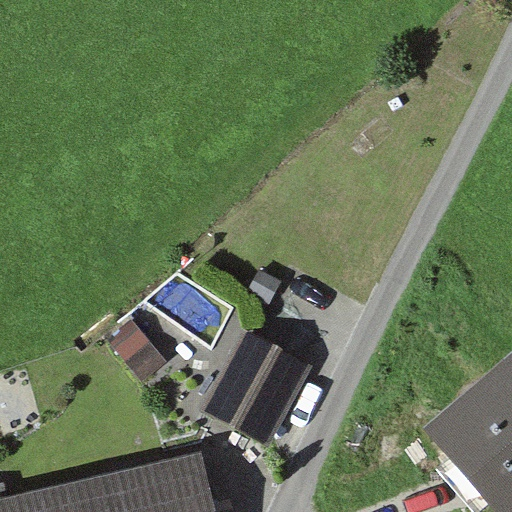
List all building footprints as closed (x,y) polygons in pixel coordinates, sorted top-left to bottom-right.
[(160,313),(217,347),(236,316),(179,281),(160,313)] [(120,348),(150,384),(173,365),(143,329),(120,348)] [(305,371),(243,337),(203,411),(265,445),(305,371)] [(511,511),(511,364),(438,429),(508,511),(511,511)] [(208,511),(198,461),(0,499),(0,511),(208,511)]
